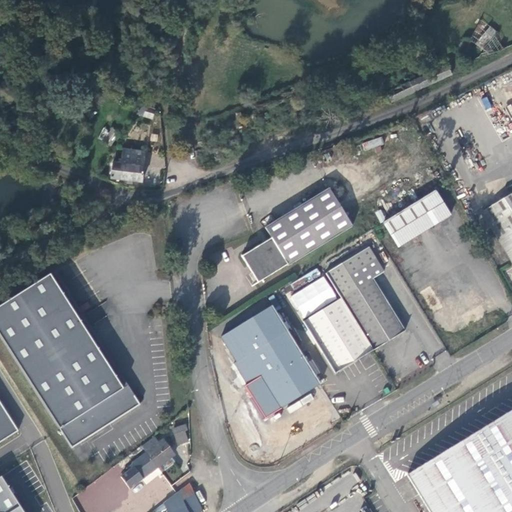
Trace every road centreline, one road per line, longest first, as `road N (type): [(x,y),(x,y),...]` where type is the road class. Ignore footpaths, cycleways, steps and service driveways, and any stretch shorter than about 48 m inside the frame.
road 1 (unclassified): [(511,60),(396,113),(156,196),(127,196)]
road 2 (secondary): [(511,338),(253,500)]
road 3 (residential): [(253,500),(218,444),(201,379),(186,238),(196,217)]
road 4 (track): [(191,0),(168,110),(172,191)]
road 5 (unclassified): [(0,264),(104,216),(127,196)]
road 6 (unclassified): [(127,196),(0,144)]
